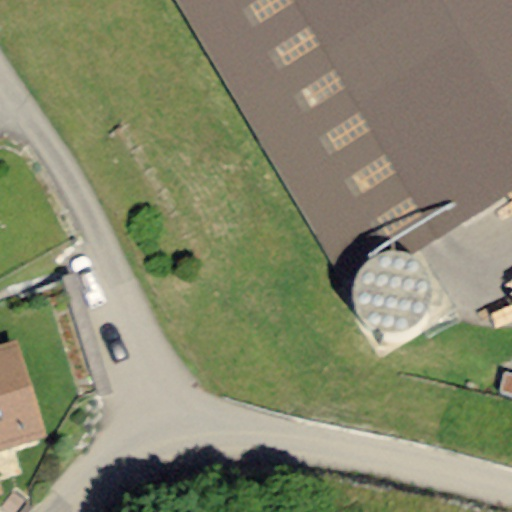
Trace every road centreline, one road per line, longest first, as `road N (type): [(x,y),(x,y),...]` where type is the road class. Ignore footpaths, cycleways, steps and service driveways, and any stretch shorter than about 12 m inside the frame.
road 1 (residential): [(179,443),(83,214),(0,74)]
road 2 (unclassified): [(511,490),(289,445),(179,443)]
road 3 (unclassified): [(179,443),(113,472),(71,511)]
